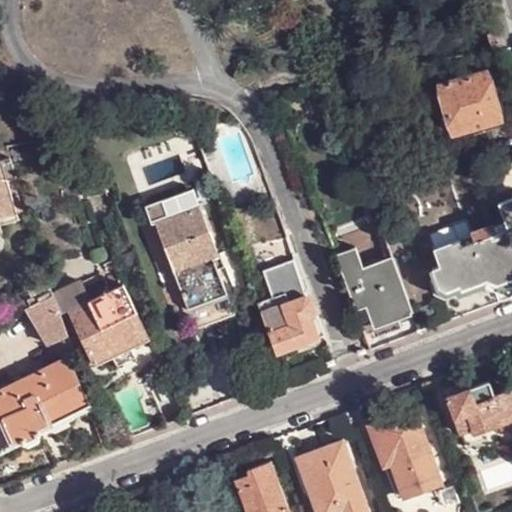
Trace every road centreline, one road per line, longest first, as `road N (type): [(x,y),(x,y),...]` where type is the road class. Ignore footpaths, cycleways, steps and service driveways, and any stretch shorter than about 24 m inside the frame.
road 1 (residential): [(12,0),(14,43),(61,78),(234,96),(256,128),(354,383)]
road 2 (residential): [(4,511),(354,383)]
road 3 (residential): [(354,383),(511,325)]
